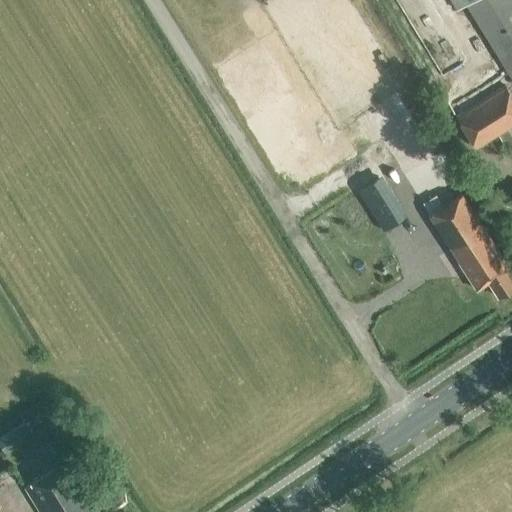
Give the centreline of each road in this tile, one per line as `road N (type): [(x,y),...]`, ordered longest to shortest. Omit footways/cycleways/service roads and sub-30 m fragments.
road 1 (track): [(394,401),(149,0)]
road 2 (primary): [(287,511),(413,425)]
